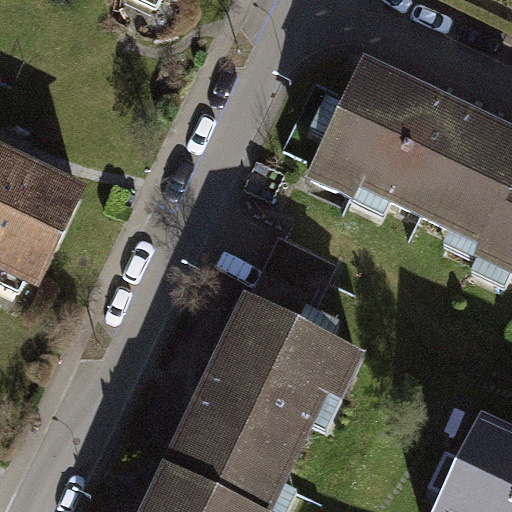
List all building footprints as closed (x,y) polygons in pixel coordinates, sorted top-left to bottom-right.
[(137,0),(165,13),(171,0),(137,0)] [(480,267),(511,202),(511,145),(365,73),(306,194),(350,216),(355,205),(480,267)] [(0,163),(0,288),(24,300),(73,199),(0,163)] [(511,202),(480,267),(476,274),(511,291),(511,202)] [(252,316),(306,340),(337,274),(283,249),(252,316)] [(166,485),(224,511),(282,511),(330,408),(344,414),(365,367),(306,340),(252,316),(245,312),(166,485)] [(511,511),(511,444),(487,433),(462,485),(447,477),(432,508),(440,511),(511,511)] [(224,511),(166,485),(153,511),(224,511)]
